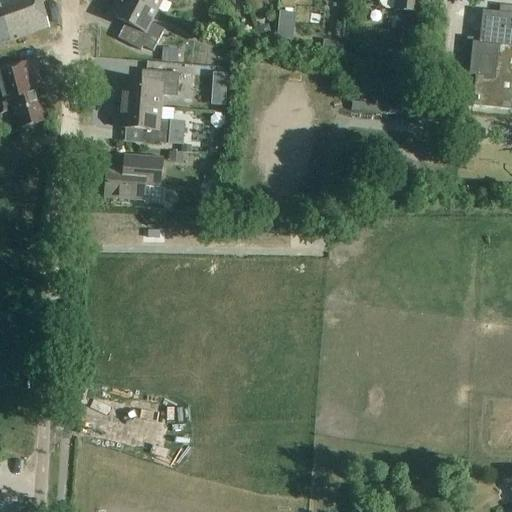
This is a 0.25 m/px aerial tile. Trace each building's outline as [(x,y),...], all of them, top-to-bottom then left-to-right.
[(0,0),(0,47),(50,28),(39,0),(0,0)] [(151,24),(157,12),(134,0),(122,0),(120,5),(117,6),(114,12),(115,15),(113,18),(126,25),(118,40),(141,52),(143,48),(153,53),(164,32),(151,24)] [(134,0),(157,12),(163,0),(164,0),(177,7),(180,0),(134,0)] [(417,14),(418,0),(378,0),(379,3),(381,8),(385,11),(417,14)] [(511,9),(498,8),(497,15),(482,14),(479,45),(472,45),(468,78),(475,78),(472,109),(511,113),(511,9)] [(279,13),(276,41),(292,42),(295,15),(279,13)] [(234,34),(247,28),(241,16),(229,23),(234,34)] [(343,41),(335,41),(334,51),(342,51),(343,41)] [(176,63),(178,51),(163,49),(162,61),(176,63)] [(397,67),(416,69),(418,56),(398,54),(397,67)] [(45,122),(33,82),(38,80),(34,63),(0,71),(0,112),(1,115),(8,113),(5,103),(10,101),(18,130),(45,122)] [(120,106),(161,109),(162,97),(178,99),(180,75),(147,72),(146,84),(122,82),(120,106)] [(353,91),(351,112),(415,118),(417,98),(353,91)] [(169,146),(170,138),(181,139),(182,123),(171,123),(160,122),(161,109),(120,106),(118,130),(143,132),(142,144),(169,146)] [(438,111),(437,121),(460,123),(461,113),(438,111)] [(224,145),(214,143),(210,148),(209,156),(222,158),(224,145)] [(181,164),(181,162),(182,155),(169,154),(168,161),(168,163),(181,164)] [(105,199),(143,202),(143,205),(163,206),(164,190),(161,190),(163,161),(124,158),(123,173),(107,172),(105,199)] [(197,210),(200,211),(217,212),(218,198),(201,197),(198,196),(197,210)]
